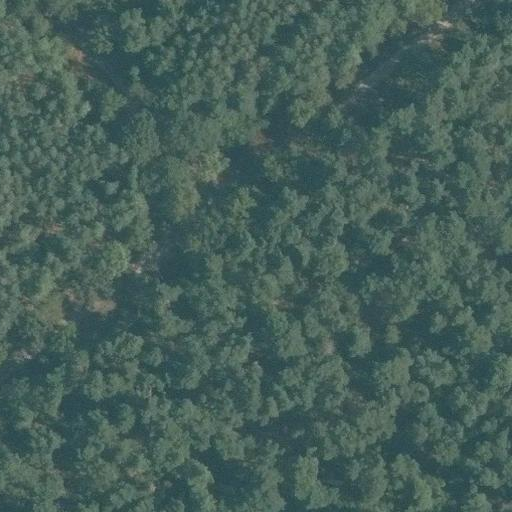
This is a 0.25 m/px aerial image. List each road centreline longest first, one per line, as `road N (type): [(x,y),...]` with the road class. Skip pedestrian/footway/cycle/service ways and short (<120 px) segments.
road 1 (track): [(0,363),(459,0)]
road 2 (track): [(47,0),(212,201)]
